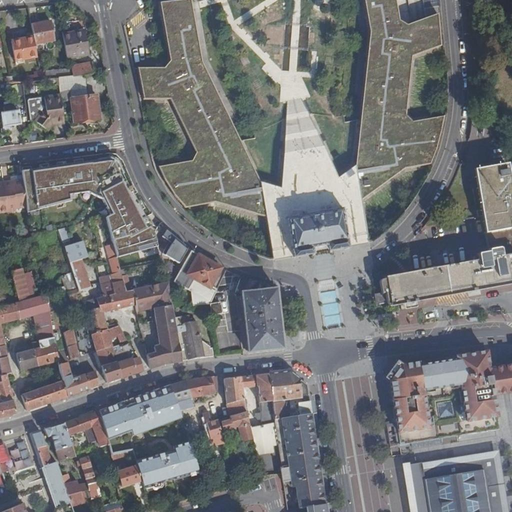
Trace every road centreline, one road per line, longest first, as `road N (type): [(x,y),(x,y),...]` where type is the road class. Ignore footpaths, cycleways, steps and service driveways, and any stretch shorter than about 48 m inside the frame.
road 1 (residential): [(0,425),(169,372),(319,354)]
road 2 (residential): [(319,354),(297,280),(221,257),(173,225),(139,175),(129,139)]
road 3 (tertiary): [(498,335),(319,354)]
road 4 (tertiary): [(319,354),(346,508)]
road 5 (residential): [(129,139),(102,0)]
road 6 (residential): [(0,156),(129,139)]
